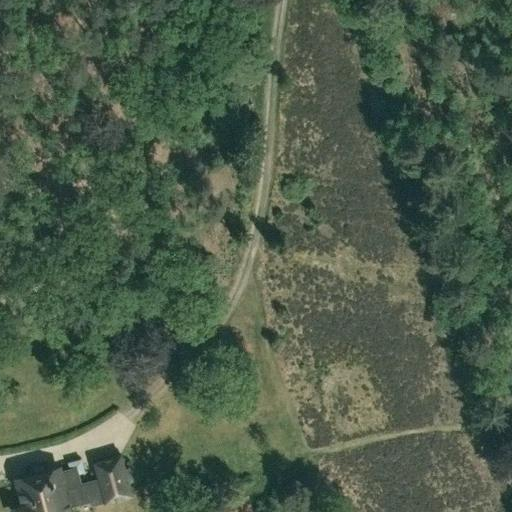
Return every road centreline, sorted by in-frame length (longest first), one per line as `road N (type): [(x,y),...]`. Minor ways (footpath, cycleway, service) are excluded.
road 1 (track): [(281,0),(265,172),(234,293),(122,422),(86,443),(0,461)]
road 2 (track): [(0,327),(105,204),(215,0)]
